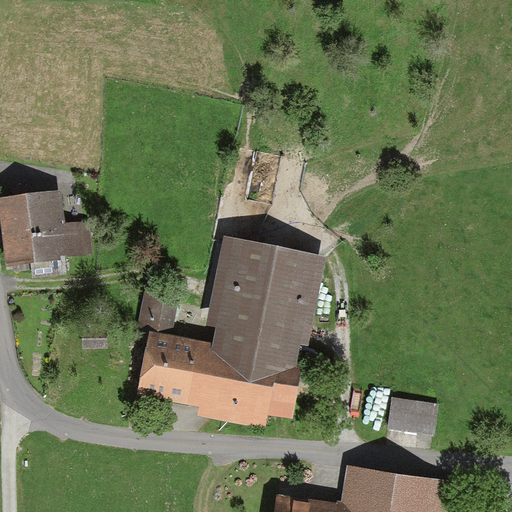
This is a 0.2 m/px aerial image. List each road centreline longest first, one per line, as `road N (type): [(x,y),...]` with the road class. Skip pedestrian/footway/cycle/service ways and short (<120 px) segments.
road 1 (tertiary): [(511,464),(127,438),(64,425),(22,394)]
road 2 (residential): [(7,511),(5,425),(22,394)]
